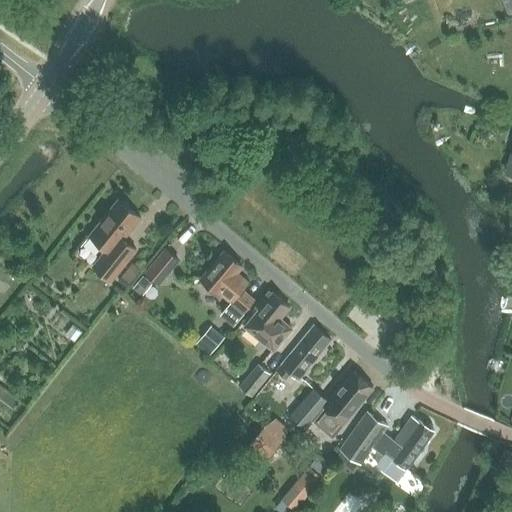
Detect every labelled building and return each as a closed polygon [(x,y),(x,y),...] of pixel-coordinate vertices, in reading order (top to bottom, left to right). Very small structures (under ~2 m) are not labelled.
[(511,0),(503,0),(509,16),(511,15),(511,0)] [(121,202),(118,199),(89,235),(103,247),(101,249),(102,255),(93,266),(111,281),(136,250),(123,239),(141,218),(130,209),(130,205),(125,201),(121,202)] [(159,285),(179,262),(164,249),(144,273),(159,285)] [(205,275),(200,281),(221,297),(221,296),(231,303),(228,307),(221,315),(233,324),(239,317),(253,301),(241,292),(247,285),(237,277),(243,270),(223,253),(205,275)] [(133,264),(121,278),(129,283),(140,269),(133,264)] [(273,352),(291,328),(281,320),(290,307),(271,290),(256,308),(259,310),(244,329),(273,352)] [(423,306),(416,299),(407,309),(414,316),(423,306)] [(368,307),(356,321),(373,335),(385,321),(368,307)] [(298,379),(319,354),(331,340),(314,325),(281,364),(276,370),(286,379),(291,373),(298,379)] [(214,329),(199,346),(209,354),(223,338),(214,329)] [(251,397),(270,374),(258,364),(239,387),(251,397)] [(332,437),(345,423),(344,422),(349,415),(373,387),(354,371),(330,400),(327,403),(328,404),(313,421),(332,437)] [(328,404),(327,403),(313,391),(290,419),(307,429),(313,421),(328,404)] [(395,440),(386,433),(390,428),(369,413),(342,451),(341,450),(335,460),(352,472),(359,463),(362,465),(374,449),(383,456),(378,463),(399,478),(406,470),(434,431),(419,420),(419,421),(412,416),(395,440)] [(260,468),(282,441),(264,427),(243,453),(260,468)] [(511,467),(511,452),(504,449),(499,462),(511,467)] [(294,510),(319,481),(322,477),(308,466),(281,499),(294,510)]
